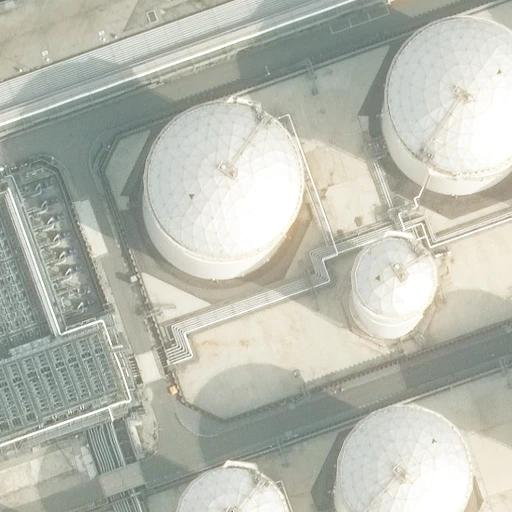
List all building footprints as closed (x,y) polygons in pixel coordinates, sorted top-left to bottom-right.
[(441,195),(456,197),(471,196),(486,192),(499,185),(511,175),(511,172),(511,78),(511,77),(500,68),(487,60),(473,56),(458,54),(443,56),(429,60),(416,68),(405,77),(396,89),(390,103),(387,117),(387,132),(389,147),(395,160),(403,172),(414,183),(427,190),(441,195)] [(193,281),(208,283),(223,282),(238,277),(251,270),(263,260),(272,248),(278,234),(281,219),(281,203),(278,188),(272,174),(263,163),(252,153),(239,146),(225,141),(210,140),(195,141),(181,146),(168,153),(157,163),(148,175),(142,188),(139,203),(139,217),(141,232),(147,246),(155,258),(166,268),(179,276),(193,281)] [(328,176),(327,159),(314,160),(314,177),(328,176)] [(377,351),(387,352),(397,351),(406,349),(415,344),(423,337),(429,329),(433,320),(435,310),(435,301),(433,291),(428,282),(423,274),(415,268),(407,263),(398,260),(388,259),(379,260),(370,263),(361,268),(354,274),(348,282),(344,291),(342,300),(342,310),(344,319),(348,328),(353,336),(360,343),(368,348),(377,351)] [(479,498),(511,488),(511,409),(509,398),(503,400),(499,387),(481,392),(478,381),(448,389),(479,498)] [(471,511),(472,510),(472,495),(469,480),(462,466),(454,454),(442,444),(430,437),(415,433),(401,431),(386,433),(372,437),(359,445),(348,454),(339,466),(333,480),(330,494),(329,509),(330,511),(471,511)] [(80,455),(0,484),(0,506),(87,475),(80,455)] [(253,511),(252,511),(243,506),(234,503),(225,502),(215,503),(206,506),(197,511),(196,511),(253,511)]
